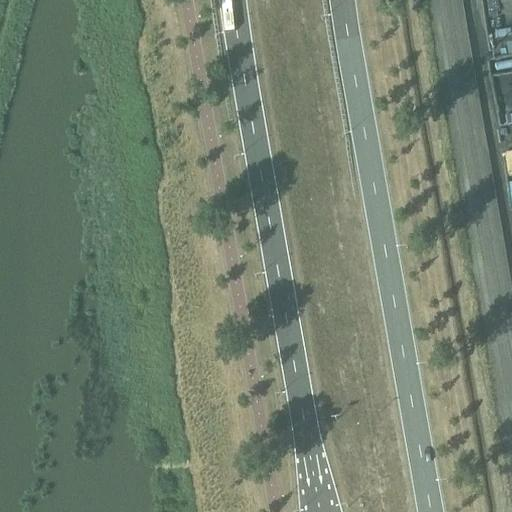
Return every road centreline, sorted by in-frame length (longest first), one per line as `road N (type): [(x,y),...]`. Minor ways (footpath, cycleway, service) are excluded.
road 1 (primary): [(431,511),(340,0)]
road 2 (primary): [(233,0),(320,511)]
